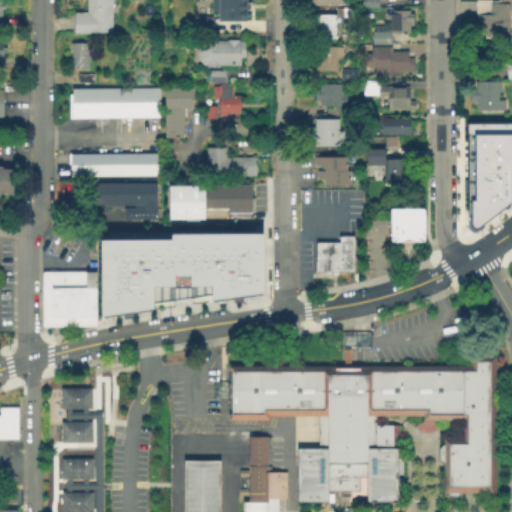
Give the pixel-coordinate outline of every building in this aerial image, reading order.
[(110,0),(111,34),(72,34),(72,13),(85,13),(85,0),(110,0)] [(239,0),(239,25),(215,25),(215,17),(210,17),(210,4),(219,4),(219,0),(239,0)] [(377,0),(377,10),(362,10),(362,0),(377,0)] [(506,37),(471,37),(470,16),(487,15),(487,4),(506,4),(506,37)] [(335,41),(313,41),(313,16),(333,16),(333,10),(345,10),(345,22),(335,21),(335,41)] [(408,33),(390,34),(390,43),(371,43),(370,27),(388,26),(387,12),(407,11),(407,15),(411,15),(412,27),(408,27),(408,33)] [(243,59),(238,58),(238,67),(217,66),(217,69),(197,69),(198,42),(243,42),(243,59)] [(91,70),(69,70),(69,43),(91,43),(91,70)] [(413,73),(387,74),(387,78),(374,78),(373,68),(363,68),(363,55),(369,55),(369,47),(390,47),(391,52),(407,52),(407,60),(413,59),(413,73)] [(336,76),(313,76),(313,48),(341,48),(341,61),(336,61),(336,76)] [(357,68),(357,79),(343,79),(343,68),(357,68)] [(224,72),(224,85),(207,84),(208,72),(224,72)] [(92,74),(92,84),(76,84),(76,74),(92,74)] [(413,111),(385,111),(385,98),(359,98),(359,82),(378,82),(378,87),(409,87),(409,102),(413,102),(413,111)] [(504,112),(473,112),(473,104),(468,104),(467,91),(472,91),(472,82),(498,82),(498,93),(495,93),(495,101),(503,101),(504,112)] [(346,115),(335,115),(335,107),(317,107),(317,103),(312,103),(312,90),(317,90),(317,85),(340,85),(340,95),(346,95),(346,115)] [(92,89),(158,87),(158,117),(92,119),(92,89)] [(239,115),(218,116),(218,99),(211,99),(211,88),(217,88),(217,87),(230,87),(230,97),(239,97),(239,115)] [(92,119),(69,120),(69,90),(92,89),(92,119)] [(192,109),(182,109),(163,109),(163,90),(192,90),(192,109)] [(215,107),(214,120),(203,120),(203,107),(215,107)] [(182,109),(182,124),(163,124),(163,109),(182,109)] [(511,116),(465,116),(465,215),(467,215),(467,223),(469,227),(474,228),(480,225),(511,198),(511,116)] [(375,135),(375,118),(408,118),(408,135),(375,135)] [(337,146),(312,146),(312,139),(306,139),(306,127),(313,127),(313,120),(337,119),(337,132),(342,132),(342,141),(337,141),(337,146)] [(182,124),(182,138),(163,138),(163,124),(182,124)] [(254,178),(204,177),(204,148),(225,148),(225,158),(254,158),(254,178)] [(409,182),(381,182),(381,166),(360,166),(360,151),(376,151),(376,159),(409,159),(409,182)] [(158,178),(67,178),(67,153),(158,153),(158,178)] [(322,171),(322,165),(312,165),(312,158),(345,158),(345,172),(322,171)] [(19,194),(0,193),(0,170),(20,171),(19,194)] [(348,186),(323,185),(323,179),(315,179),(315,171),(322,171),(345,172),(348,172),(348,186)] [(122,221),(122,209),(141,209),(141,205),(83,205),(82,184),(156,183),(156,221),(122,221)] [(250,212),(225,212),(225,208),(203,208),(203,219),(167,218),(167,183),(250,184),(250,212)] [(424,243),(388,243),(388,208),(424,208),(424,243)] [(352,274),(314,274),(314,244),(337,244),(337,236),(353,236),(352,274)] [(174,299),(174,286),(152,286),(101,285),(101,259),(265,260),(264,277),(217,277),(189,277),(189,297),(174,299)] [(41,284),(41,269),(95,270),(95,285),(57,285),(41,284)] [(189,297),(189,277),(217,277),(217,293),(189,297)] [(217,300),(217,293),(217,277),(264,277),(264,293),(217,300)] [(57,324),(40,324),(41,284),(57,285),(57,324)] [(94,325),(57,324),(57,285),(95,285),(94,325)] [(101,318),(101,285),(152,286),(152,302),(152,310),(101,318)] [(152,302),(152,286),(174,286),(174,299),(152,302)] [(349,367),(467,367),(467,358),(493,358),(493,494),(441,494),(441,439),(460,439),(460,422),(421,422),(421,417),(367,417),(367,427),(395,427),(395,503),(364,503),(364,477),(357,477),(357,492),(325,492),(325,502),(295,502),(295,444),(316,444),(316,417),(268,417),(268,421),(228,421),(228,367),(342,367),(342,347),(339,347),(339,327),(358,327),(370,327),(370,339),(370,348),(349,348),(349,367)] [(93,511),(93,488),(86,488),(86,490),(91,490),(91,511),(84,511),(59,511),(59,491),(64,491),(64,477),(59,477),(59,457),(90,457),(90,477),(86,477),(86,481),(92,481),(92,447),(59,447),(59,423),(64,423),(64,410),(59,410),(59,386),(90,386),(90,406),(86,406),(86,409),(95,409),(100,409),(100,511),(93,511)] [(16,429),(0,429),(0,407),(16,408),(16,429)] [(0,429),(16,429),(16,440),(0,440),(0,429)] [(240,511),(240,503),(246,503),(246,498),(237,498),(237,491),(245,491),(245,479),(237,479),(237,472),(246,472),(246,437),(267,438),(267,473),(284,473),(284,500),(277,500),(276,511),(240,511)] [(182,511),(182,461),(218,461),(218,511),(182,511)]
